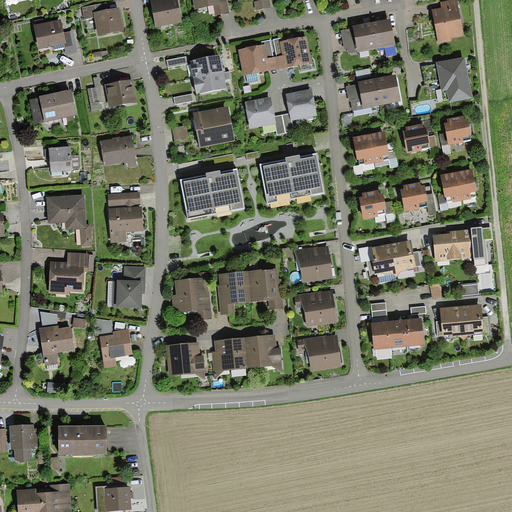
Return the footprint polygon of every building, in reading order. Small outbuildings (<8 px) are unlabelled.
[(184,0),(151,0),(157,26),(189,19),(184,0)] [(272,0),(257,0),(258,10),(273,9),(272,0)] [(442,7),(432,9),(438,43),(452,41),(452,37),(464,35),(457,0),(441,3),(442,7)] [(118,2),(93,8),(99,36),(124,30),(118,2)] [(66,12),(33,21),(40,50),(73,42),(66,12)] [(372,24),(376,48),(396,44),(392,20),(372,24)] [(376,48),(372,24),(352,28),(357,52),(376,48)] [(269,45),(274,75),(312,68),(306,38),(269,45)] [(78,44),(67,44),(67,53),(78,53),(78,44)] [(274,75),(269,45),(234,52),(239,81),(274,75)] [(397,46),(387,47),(388,56),(398,55),(397,46)] [(465,57),(436,63),(437,64),(440,80),(442,91),(447,90),(450,102),(473,98),(465,57)] [(188,81),(222,76),(220,60),(186,65),(188,81)] [(440,80),(437,64),(422,67),(425,83),(440,80)] [(380,78),(384,102),(404,99),(400,75),(380,78)] [(222,76),(188,81),(191,97),(224,92),(222,76)] [(133,78),(104,83),(109,112),(138,106),(133,78)] [(384,102),(380,78),(361,81),(365,105),(384,102)] [(104,87),(90,88),(91,111),(106,110),(104,87)] [(40,98),(46,126),(83,119),(77,90),(40,98)] [(313,90),(285,94),(290,124),(318,119),(313,90)] [(197,126),(238,117),(234,99),(193,108),(197,126)] [(274,99),(246,103),(251,133),(279,128),(274,99)] [(448,123),(444,124),(446,133),(440,134),(442,146),(449,145),(449,146),(463,142),(463,141),(471,139),(470,135),(472,134),(468,118),(465,118),(464,114),(447,118),(448,123)] [(238,117),(197,126),(201,145),(242,136),(238,117)] [(407,131),(403,131),(408,153),(422,150),(422,149),(437,146),(435,135),(429,137),(427,127),(423,128),(423,124),(406,128),(407,131)] [(191,142),(189,126),(175,128),(177,143),(191,142)] [(369,135),(374,163),(384,161),(383,159),(389,158),(388,154),(389,153),(385,131),(369,135)] [(374,163),(369,135),(353,138),(357,160),(358,160),(359,164),(365,163),(366,165),(374,163)] [(131,139),(103,145),(107,164),(126,160),(127,165),(136,163),(131,139)] [(69,150),(51,151),(52,170),(70,169),(69,150)] [(325,193),(317,153),(260,165),(268,204),(325,193)] [(457,172),(462,200),(471,199),(471,198),(476,197),(475,192),(477,191),(472,169),(457,172)] [(243,211),(235,171),(179,182),(187,222),(243,211)] [(462,200),(457,172),(441,175),(444,195),(445,198),(447,197),(448,201),(452,200),(453,202),(462,200)] [(405,189),(401,189),(405,211),(419,208),(419,207),(427,206),(426,201),(427,201),(426,195),(424,186),(420,187),(420,183),(404,185),(405,189)] [(364,197),(359,198),(363,219),(378,216),(377,214),(384,212),(384,209),(385,209),(386,209),(385,203),(384,194),(379,195),(378,190),(363,193),(364,197)] [(432,193),(426,195),(427,201),(426,201),(427,206),(429,215),(437,214),(432,193)] [(445,198),(444,195),(438,196),(439,204),(448,202),(448,201),(447,197),(445,198)] [(84,198),(49,199),(51,222),(68,222),(68,228),(85,227),(84,198)] [(392,201),(385,203),(386,209),(385,209),(386,214),(394,212),(392,201)] [(141,209),(111,211),(112,241),(125,241),(124,230),(141,230),(141,209)] [(482,227),(471,228),(471,230),(474,259),(475,265),(488,264),(486,240),(493,239),(492,227),(482,228),(482,227)] [(450,234),(433,235),(436,261),(474,259),(471,230),(450,232),(450,234)] [(390,244),(397,277),(400,271),(406,270),(407,269),(416,267),(413,253),(411,240),(390,244)] [(397,277),(390,244),(372,248),(370,248),(376,275),(383,273),(385,275),(392,274),(397,277)] [(328,246),(294,251),(301,268),(303,282),(332,278),(328,246)] [(370,248),(372,248),(372,246),(358,249),(361,263),(367,262),(370,276),(376,275),(370,248)] [(419,252),(413,253),(416,267),(421,266),(419,252)] [(82,273),(52,271),(51,292),(66,293),(67,290),(81,291),(82,273)] [(249,274),(252,300),(271,298),(272,308),(282,307),(278,271),(249,274)] [(252,300),(249,274),(220,277),(223,312),(233,311),(232,302),(252,300)] [(205,280),(178,283),(182,311),(208,308),(205,280)] [(141,284),(116,283),(115,306),(140,307),(141,284)] [(440,283),(430,285),(433,299),(443,297),(440,283)] [(477,283),(461,285),(463,296),(479,294),(477,283)] [(333,290),(295,295),(297,308),(304,308),(306,326),(337,322),(333,290)] [(385,303),(371,304),(372,318),(387,317),(385,303)] [(462,306),(464,340),(469,335),(475,334),(476,335),(482,335),(482,332),(484,331),(483,317),(481,305),(462,306)] [(425,306),(411,308),(411,315),(426,314),(425,306)] [(464,340),(462,306),(441,308),(442,321),(443,336),(445,336),(445,338),(450,338),(452,336),(459,336),(464,340)] [(404,320),(407,346),(425,345),(422,318),(404,320)] [(390,321),(392,347),(407,346),(404,320),(390,321)] [(392,347),(390,321),(372,322),(374,349),(392,347)] [(56,328),(41,331),(46,362),(56,360),(55,351),(73,349),(70,329),(57,331),(56,328)] [(246,336),(250,372),(280,368),(276,333),(246,336)] [(128,335),(102,338),(106,366),(115,365),(114,356),(131,354),(128,335)] [(337,335),(298,340),(299,352),(309,351),(311,370),(341,366),(337,335)] [(250,372),(246,336),(216,340),(220,375),(250,372)] [(202,341),(170,344),(173,374),(205,371),(202,341)] [(37,419),(11,421),(12,461),(39,459),(37,419)] [(109,424),(57,425),(58,457),(109,456),(109,424)] [(0,452),(9,452),(8,428),(0,428),(0,452)] [(68,511),(66,485),(16,488),(17,511),(68,511)] [(128,485),(103,489),(105,511),(117,511),(131,510),(128,485)]
